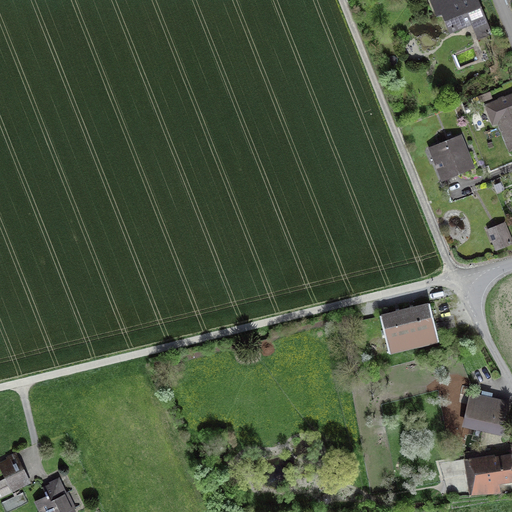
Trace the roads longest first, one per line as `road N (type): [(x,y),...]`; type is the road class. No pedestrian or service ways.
road 1 (unclassified): [(457,278),(0,388)]
road 2 (track): [(457,278),(345,0)]
